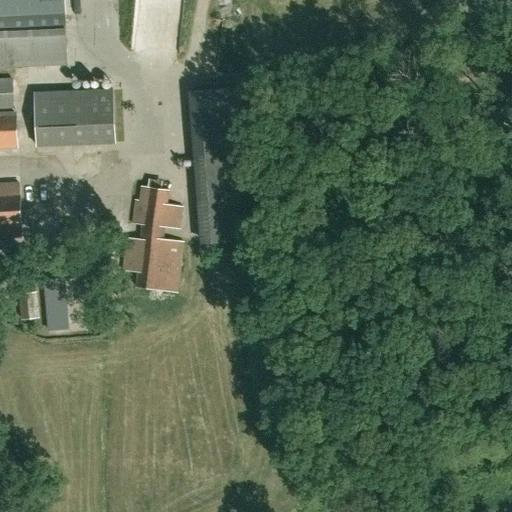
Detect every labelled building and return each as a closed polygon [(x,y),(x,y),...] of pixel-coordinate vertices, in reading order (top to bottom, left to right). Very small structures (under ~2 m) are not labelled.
[(50,0),(0,2),(0,67),(67,65),(64,0),(50,0)] [(0,110),(19,109),(18,80),(0,80),(0,110)] [(116,141),(113,88),(34,92),(36,144),(116,141)] [(0,150),(25,149),(25,129),(0,130),(0,150)] [(241,244),(239,155),(213,156),(215,244),(241,244)] [(0,235),(22,235),(20,182),(0,182),(0,235)] [(181,228),(184,205),(169,203),(170,189),(141,185),(140,199),(135,199),(133,222),(142,223),(140,237),(127,236),(123,269),(137,271),(136,286),(172,291),(179,240),(164,237),(166,226),(181,228)] [(69,329),(68,323),(64,279),(44,281),(48,323),(49,331),(69,329)] [(22,318),(38,317),(37,291),(19,292),(22,318)]
